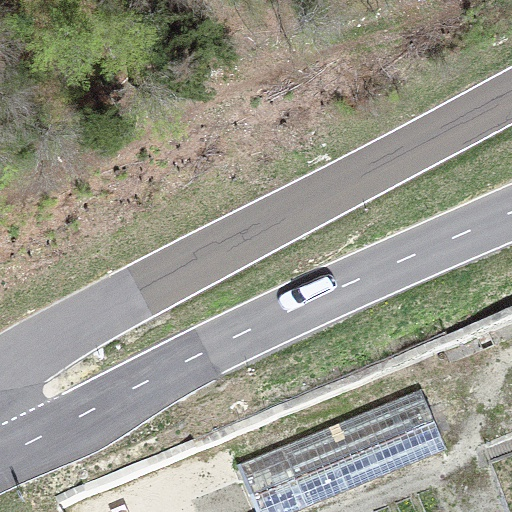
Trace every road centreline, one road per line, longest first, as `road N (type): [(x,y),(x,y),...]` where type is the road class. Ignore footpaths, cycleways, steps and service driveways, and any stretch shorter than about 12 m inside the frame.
road 1 (tertiary): [(511,85),(25,349),(0,374)]
road 2 (secondary): [(511,211),(214,347),(0,458)]
